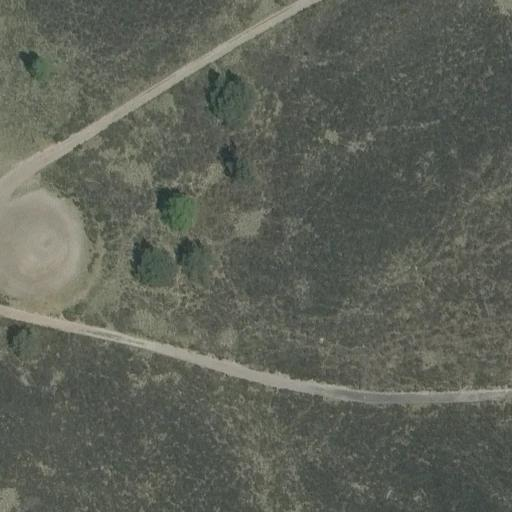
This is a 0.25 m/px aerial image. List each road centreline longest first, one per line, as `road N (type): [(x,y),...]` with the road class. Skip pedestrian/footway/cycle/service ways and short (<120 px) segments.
road 1 (track): [(511,392),(460,399),(298,388),(90,333)]
road 2 (track): [(0,194),(157,79),(318,0)]
